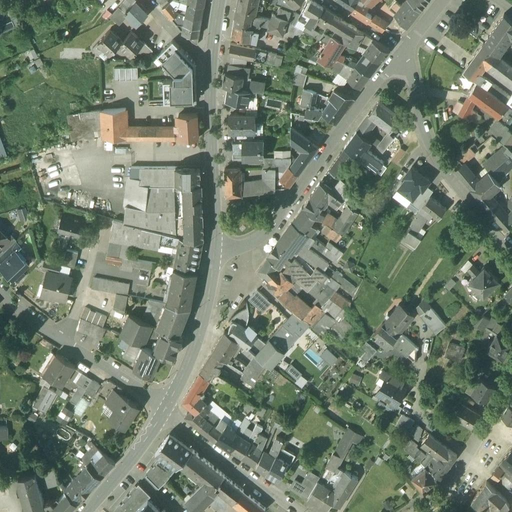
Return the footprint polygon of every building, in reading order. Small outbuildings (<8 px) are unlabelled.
[(111,13),(120,4),(115,0),(107,9),(111,13)] [(148,13),(136,0),(129,8),(125,12),(127,15),(137,24),(148,13)] [(170,0),(163,7),(171,17),(175,15),(177,13),(176,8),(170,0)] [(181,0),(180,0),(170,0),(176,8),(179,3),(181,0)] [(323,8),(310,0),(306,10),(312,14),(317,18),(323,8)] [(343,0),(344,3),(353,8),(357,0),(343,0)] [(369,3),(364,0),(357,0),(353,8),(351,11),(367,21),(372,14),(365,10),(369,3)] [(399,7),(394,13),(406,27),(420,11),(410,0),(406,0),(404,3),(403,2),(399,7)] [(410,0),(420,11),(428,0),(410,0)] [(129,8),(122,2),(119,6),(125,12),(129,8)] [(259,7),(238,2),(235,16),(252,20),(250,27),(259,29),(261,23),(269,25),(271,19),(258,15),(259,7)] [(399,7),(393,2),(388,9),(394,13),(399,7)] [(189,3),(188,3),(187,12),(186,15),(202,18),(204,5),(189,3)] [(370,3),(369,3),(365,10),(372,14),(376,10),(375,6),(370,3)] [(119,6),(110,16),(119,24),(127,15),(125,12),(119,6)] [(291,11),(280,6),(276,13),(288,19),(291,11)] [(334,13),(323,6),(323,8),(317,18),(327,25),(334,13)] [(300,14),(291,11),(288,19),(287,21),(294,25),(296,21),(297,19),(298,17),(300,14)] [(276,13),(273,12),(271,19),(269,25),(268,28),(283,33),(287,21),(288,19),(276,13)] [(183,14),(179,13),(178,17),(177,19),(174,21),(177,24),(185,25),(186,15),(183,14)] [(312,14),(305,23),(311,26),(316,21),(317,18),(312,14)] [(372,14),(367,21),(382,31),(387,24),(372,14)] [(504,14),(489,36),(488,35),(488,36),(483,43),(497,53),(498,53),(510,35),(511,36),(511,19),(504,14),(503,14),(504,14)] [(202,18),(186,15),(185,25),(200,27),(202,18)] [(252,20),(235,16),(231,36),(245,38),(246,30),(252,30),(250,39),(257,40),(259,29),(250,27),(252,20)] [(342,23),(333,18),(329,24),(339,30),(342,23)] [(356,28),(344,21),(342,23),(339,30),(347,35),(351,37),(356,28)] [(200,27),(185,25),(184,33),(191,34),(199,35),(200,27)] [(351,37),(348,43),(355,46),(359,39),(360,39),(364,33),(356,28),(351,37)] [(123,40),(111,29),(93,48),(105,59),(120,44),(123,40)] [(144,42),(132,30),(123,40),(120,44),(132,55),(136,51),(144,42)] [(199,35),(191,34),(191,40),(198,44),(199,35)] [(333,36),(323,52),(322,51),(321,53),(322,53),(319,59),(331,64),(336,57),(338,54),(345,42),(344,41),(337,38),(335,36),(333,36)] [(388,48),(372,38),(370,41),(368,40),(366,43),(368,44),(364,50),(366,51),(381,60),(388,51),(388,48)] [(174,40),(157,55),(174,73),(183,72),(194,62),(174,40)] [(153,51),(144,42),(136,51),(148,62),(153,51)] [(255,48),(231,43),(229,53),(253,58),(255,48)] [(483,43),(468,64),(480,71),(485,64),(493,70),(503,57),(498,53),(497,53),(483,43)] [(277,53),(255,48),(253,58),(252,59),(274,64),(277,53)] [(381,60),(366,51),(359,61),(356,66),(370,75),(381,60)] [(349,56),(338,54),(336,57),(345,61),(356,66),(359,61),(350,55),(349,56)] [(40,55),(29,61),(34,70),(45,65),(40,55)] [(345,61),(336,57),(331,64),(330,65),(338,71),(345,61)] [(511,84),(511,64),(503,57),(493,70),(511,84)] [(174,79),(164,79),(164,100),(196,99),(194,62),(183,72),(174,73),(174,79)] [(490,81),(479,73),(480,71),(468,64),(463,71),(477,81),(476,82),(486,88),(490,81)] [(250,68),(229,65),(228,72),(244,75),(248,76),(250,68)] [(356,66),(347,77),(361,87),(370,75),(356,66)] [(307,75),(294,70),(292,83),(304,85),(307,75)] [(228,72),(225,72),(223,84),(241,87),(244,75),(228,72)] [(486,88),(476,82),(469,95),(474,99),(488,109),(507,123),(511,115),(511,107),(486,88)] [(231,87),(228,86),(226,99),(244,102),(246,90),(231,87)] [(310,89),(303,88),(301,105),(307,106),(310,89)] [(316,92),(310,89),(307,106),(305,115),(318,117),(322,111),(323,108),(314,107),(316,92)] [(353,97),(334,89),(329,97),(331,99),(345,108),(353,97)] [(469,95),(464,103),(458,101),(453,111),(466,117),(473,122),(478,114),(470,110),(474,99),(469,95)] [(345,108),(331,99),(328,103),(323,108),(322,111),(335,121),(345,108)] [(380,99),(369,114),(377,121),(390,130),(402,115),(380,99)] [(126,108),(102,109),(103,137),(127,138),(127,128),(126,108)] [(70,137),(83,137),(82,112),(69,113),(70,137)] [(198,113),(178,114),(180,138),(199,137),(198,113)] [(254,113),(231,113),(231,130),(235,130),(254,130),(254,113)] [(369,114),(357,130),(365,136),(368,132),(377,121),(369,114)] [(489,132),(508,147),(511,142),(511,134),(506,129),(505,124),(497,119),(489,132)] [(303,133),(292,125),(291,140),(296,144),(303,133)] [(176,127),(127,128),(127,138),(177,138),(176,127)] [(254,130),(235,130),(235,140),(242,140),(254,140),(254,130)] [(370,141),(357,130),(344,147),(355,156),(358,158),(370,141)] [(381,142),(377,146),(383,151),(393,136),(388,131),(381,142)] [(381,142),(368,132),(365,136),(370,141),(377,146),(381,142)] [(318,144),(303,133),(296,144),(303,148),(299,154),(307,159),(318,144)] [(242,140),(235,140),(233,140),(233,151),(243,151),(242,140)] [(254,140),(242,140),(243,151),(243,157),(263,157),(263,140),(254,140)] [(474,141),(456,156),(462,164),(463,164),(480,149),(474,141)] [(401,146),(392,159),(397,162),(405,151),(401,146)] [(344,147),(329,169),(341,178),(345,174),(346,172),(344,171),(355,156),(344,147)] [(500,148),(481,164),(486,169),(493,164),(496,167),(502,162),(508,157),(500,148)] [(299,154),(292,166),(298,172),(307,159),(299,154)] [(511,160),(508,157),(502,162),(509,168),(511,165),(511,160)] [(376,164),(370,160),(366,164),(370,167),(373,169),(376,164)] [(351,179),(348,183),(354,188),(370,167),(366,164),(364,162),(361,166),(351,179)] [(386,167),(378,162),(376,164),(373,169),(381,174),(386,167)] [(496,167),(490,172),(497,181),(509,168),(502,162),(496,167)] [(289,164),(280,176),(290,184),(298,172),(292,166),(289,164)] [(463,164),(462,164),(455,169),(460,176),(471,188),(478,182),(463,164)] [(493,164),(486,169),(489,173),(490,172),(496,167),(493,164)] [(141,167),(131,166),(130,175),(140,177),(141,167)] [(201,167),(176,166),(176,167),(176,184),(174,184),(176,235),(178,235),(187,238),(204,238),(202,183),(201,167)] [(176,167),(141,167),(140,177),(130,175),(130,176),(127,205),(128,223),(130,224),(131,224),(143,227),(162,232),(176,235),(174,184),(176,184),(176,167)] [(407,177),(399,188),(413,198),(421,188),(423,189),(426,186),(430,180),(412,167),(405,176),(407,177)] [(240,168),(225,169),(226,196),(242,194),(241,181),(240,168)] [(264,179),(241,181),(242,194),(275,190),(275,168),(264,168),(264,179)] [(341,178),(329,169),(325,174),(333,179),(338,181),(341,178)] [(478,182),(471,188),(481,200),(488,193),(488,194),(500,183),(497,181),(490,172),(489,173),(478,182)] [(351,179),(345,174),(341,178),(348,183),(351,179)] [(341,178),(338,181),(332,190),(343,198),(345,200),(352,190),(354,188),(348,183),(341,178)] [(332,190),(320,181),(310,195),(323,204),(324,205),(328,199),(337,206),(343,198),(332,190)] [(413,198),(409,203),(418,210),(422,206),(429,196),(433,191),(426,186),(423,189),(421,188),(413,198)] [(352,190),(345,200),(348,202),(347,204),(348,205),(350,206),(358,194),(352,190)] [(488,194),(488,193),(481,200),(501,223),(508,216),(507,216),(507,215),(488,194)] [(323,204),(310,195),(302,207),(313,215),(314,216),(321,218),(324,213),(319,209),(323,204)] [(423,206),(416,216),(423,221),(429,211),(439,219),(446,209),(429,196),(422,206),(423,206)] [(511,197),(509,201),(509,206),(511,208),(511,209),(508,214),(507,215),(507,216),(508,216),(501,223),(506,229),(511,223),(511,197)] [(337,220),(333,226),(338,230),(342,233),(356,211),(350,206),(348,205),(337,220)] [(313,215),(302,207),(292,221),(303,229),(307,224),(313,215)] [(337,220),(325,212),(324,213),(321,218),(327,223),(331,225),(333,226),(337,220)] [(86,221),(62,215),(58,231),(81,238),(86,221)] [(327,223),(321,218),(314,216),(313,219),(317,224),(324,229),(327,223)] [(416,216),(412,221),(408,230),(414,234),(423,221),(416,216)] [(128,223),(114,219),(110,237),(123,239),(140,243),(141,243),(143,227),(131,224),(130,224),(128,223)] [(292,221),(280,238),(290,246),(296,250),(299,245),(308,233),(303,229),(292,221)] [(313,229),(307,224),(303,229),(308,233),(309,234),(311,231),(313,229)] [(333,226),(331,225),(327,231),(334,236),(338,230),(333,226)] [(162,232),(143,227),(141,243),(159,247),(160,243),(162,232)] [(0,246),(1,246),(8,238),(8,237),(0,229),(0,246)] [(414,234),(408,230),(404,238),(415,246),(420,238),(414,234)] [(187,238),(178,235),(176,235),(162,232),(160,243),(178,247),(174,267),(198,271),(204,238),(187,238)] [(8,238),(1,246),(5,250),(15,240),(15,241),(16,240),(11,235),(8,237),(8,238)] [(123,239),(110,237),(107,254),(119,256),(123,239)] [(326,246),(314,237),(309,243),(322,252),(326,246)] [(280,238),(268,256),(282,269),(290,261),(283,256),(290,246),(280,238)] [(415,246),(404,238),(401,242),(408,246),(413,249),(415,246)] [(5,250),(0,254),(0,259),(2,261),(14,249),(15,250),(20,245),(15,241),(15,240),(5,250)] [(401,242),(400,241),(398,245),(406,250),(408,246),(401,242)] [(323,263),(299,245),(296,250),(323,270),(327,264),(324,262),(323,263)] [(15,250),(14,249),(2,261),(0,263),(0,267),(3,271),(5,269),(7,272),(6,273),(7,274),(12,279),(28,263),(27,262),(26,262),(25,260),(17,253),(15,250)] [(78,252),(67,249),(63,264),(74,267),(78,252)] [(26,259),(19,251),(17,253),(25,260),(26,259)] [(119,256),(107,254),(106,261),(122,264),(123,257),(119,256)] [(268,256),(259,268),(267,276),(264,279),(277,294),(290,282),(293,280),(282,269),(268,256)] [(311,272),(294,256),(290,261),(282,269),(293,280),(296,278),(302,284),(311,272)] [(135,259),(123,257),(122,264),(121,268),(133,270),(134,266),(135,259)] [(46,260),(40,258),(36,263),(44,269),(46,260)] [(153,263),(135,259),(134,266),(152,269),(153,263)] [(61,264),(46,260),(44,269),(44,270),(48,271),(58,274),(61,264)] [(479,271),(472,264),(467,269),(474,276),(479,271)] [(474,276),(469,282),(474,287),(477,289),(475,291),(474,292),(480,298),(483,295),(483,296),(498,280),(484,266),(479,271),(474,276)] [(198,271),(174,267),(167,302),(191,307),(198,271)] [(48,271),(43,291),(50,293),(50,295),(51,298),(55,299),(57,297),(66,299),(69,288),(68,286),(70,277),(58,274),(48,271)] [(302,284),(301,285),(303,287),(307,291),(309,288),(318,278),(311,272),(302,284)] [(100,279),(94,277),(92,288),(98,289),(100,279)] [(302,284),(296,278),(293,280),(290,282),(299,291),(303,287),(301,285),(302,284)] [(351,303),(318,278),(309,288),(319,298),(315,302),(325,311),(337,319),(341,322),(343,317),(351,303)] [(130,284),(100,279),(98,289),(117,293),(128,295),(130,284)] [(257,289),(248,299),(259,309),(268,300),(257,289)] [(128,295),(117,293),(114,308),(125,313),(129,295),(128,295)] [(467,299),(461,294),(457,298),(463,304),(467,299)] [(294,296),(288,297),(285,302),(295,312),(303,318),(310,309),(294,296)] [(423,298),(416,307),(420,313),(429,305),(423,298)] [(151,299),(142,320),(153,324),(157,326),(167,302),(151,299)] [(191,307),(167,302),(157,326),(162,328),(180,335),(191,307)] [(310,309),(303,318),(310,324),(313,326),(325,311),(315,302),(310,309)] [(399,302),(383,321),(395,332),(411,313),(399,302)] [(420,313),(436,332),(445,324),(429,305),(420,313)] [(240,309),(236,312),(234,314),(232,316),(229,319),(232,321),(231,323),(229,326),(229,329),(228,332),(228,334),(238,341),(239,340),(246,346),(248,347),(255,354),(267,341),(265,338),(263,341),(253,333),(256,329),(250,324),(247,328),(245,327),(246,324),(248,321),(248,318),(249,316),(249,313),(248,309),(248,306),(244,307),(240,309)] [(107,317),(85,307),(81,317),(103,327),(107,317)] [(323,335),(337,319),(325,311),(313,326),(323,335)] [(275,333),(289,346),(310,324),(303,318),(295,312),(275,333)] [(483,314),(473,323),(483,329),(485,326),(490,329),(495,322),(496,322),(497,319),(491,316),(489,319),(483,314)] [(142,320),(129,315),(121,334),(131,339),(144,344),(145,345),(153,324),(142,320)] [(81,317),(78,330),(102,340),(107,328),(103,327),(81,317)] [(335,346),(346,333),(353,324),(343,317),(341,322),(337,319),(323,335),(335,346)] [(383,321),(375,330),(389,342),(391,339),(396,333),(395,332),(383,321)] [(496,322),(495,322),(490,329),(496,333),(496,332),(499,334),(503,327),(496,322)] [(157,326),(153,324),(145,345),(154,349),(162,328),(157,326)] [(180,335),(162,328),(154,349),(163,352),(175,357),(175,356),(177,356),(178,352),(177,350),(180,343),(182,343),(184,339),(183,337),(183,336),(180,335)] [(228,334),(224,331),(220,338),(212,351),(224,359),(227,361),(230,356),(238,341),(228,334)] [(419,347),(402,332),(399,336),(397,338),(413,352),(419,347)] [(499,334),(496,332),(496,333),(487,348),(502,357),(507,349),(508,348),(510,347),(511,346),(511,344),(511,343),(511,341),(499,334)] [(289,346),(275,333),(269,339),(283,352),(289,346)] [(396,333),(391,339),(412,360),(413,352),(397,338),(399,336),(396,333)] [(144,344),(131,339),(124,355),(137,360),(144,344)] [(269,339),(267,341),(255,354),(266,363),(270,367),(283,352),(269,339)] [(377,349),(367,340),(361,346),(367,351),(362,357),(367,360),(377,349)] [(145,345),(144,344),(137,360),(134,367),(153,375),(163,352),(154,349),(145,345)] [(246,346),(242,351),(252,359),(255,354),(248,347),(246,346)] [(212,351),(200,372),(207,376),(213,380),(217,373),(216,372),(224,359),(212,351)] [(75,365),(56,354),(43,374),(62,386),(75,365)] [(248,365),(244,371),(245,372),(256,378),(266,363),(255,354),(252,359),(248,365)] [(244,361),(235,356),(234,358),(230,356),(227,361),(237,367),(239,368),(244,371),(248,365),(244,361)] [(385,377),(402,387),(405,382),(382,369),(382,371),(379,375),(385,378),(385,377)] [(207,376),(200,372),(192,384),(200,388),(207,376)] [(256,378),(245,372),(243,375),(242,375),(236,385),(232,392),(238,396),(244,400),(258,380),(256,378)] [(353,372),(350,379),(360,383),(363,375),(353,372)] [(92,379),(82,373),(76,383),(86,390),(92,379)] [(227,379),(217,373),(213,380),(232,392),(236,385),(227,380),(227,379)] [(379,375),(376,382),(381,384),(385,386),(388,380),(385,378),(379,375)] [(473,386),(470,392),(486,401),(495,385),(479,376),(473,386)] [(385,386),(381,384),(377,392),(376,392),(375,393),(388,400),(395,404),(396,404),(396,403),(393,402),(397,395),(399,396),(403,389),(404,390),(405,388),(402,387),(385,377),(385,378),(388,380),(385,386)] [(101,384),(92,379),(86,390),(85,392),(93,397),(101,384)] [(473,386),(468,383),(465,388),(470,392),(473,386)] [(204,402),(197,394),(200,388),(192,384),(183,400),(191,408),(195,412),(198,409),(204,402)] [(47,412),(58,392),(45,385),(33,405),(47,412)] [(137,405),(115,391),(109,401),(118,406),(111,418),(126,427),(132,418),(129,417),(137,405)] [(474,402),(463,395),(459,401),(462,403),(462,402),(471,407),(474,402)] [(74,410),(82,414),(89,402),(82,398),(74,410)] [(395,404),(388,400),(385,405),(398,413),(401,407),(396,404),(395,404)] [(204,402),(198,409),(203,414),(210,408),(207,405),(204,402)] [(471,407),(462,402),(462,403),(454,417),(471,427),(479,412),(471,407)] [(337,420),(345,406),(341,404),(337,409),(331,405),(326,413),(337,420)] [(511,406),(509,404),(501,415),(511,424),(511,406)] [(64,405),(59,416),(70,421),(75,410),(64,405)] [(195,412),(191,408),(187,412),(187,417),(198,427),(204,419),(195,412)] [(215,416),(209,412),(205,418),(210,422),(215,416)] [(293,421),(276,413),(273,422),(276,424),(288,430),(293,421)] [(409,418),(402,414),(396,424),(403,428),(409,418)] [(266,420),(256,415),(251,421),(256,424),(252,431),(258,434),(259,432),(260,432),(266,420)] [(222,417),(217,424),(223,428),(228,421),(222,417)] [(210,422),(205,418),(204,419),(198,427),(215,440),(221,431),(210,422)] [(409,418),(403,428),(407,431),(414,421),(409,418)] [(266,420),(260,432),(259,432),(258,434),(261,436),(257,446),(261,449),(270,428),(272,423),(266,420)] [(236,430),(231,427),(232,425),(231,425),(231,424),(228,421),(223,428),(221,431),(215,440),(231,450),(241,435),(235,432),(236,430)] [(359,445),(365,433),(358,428),(356,432),(348,427),(344,436),(352,441),(359,445)] [(274,430),(270,428),(261,449),(263,450),(265,451),(274,430)] [(438,442),(428,433),(421,443),(432,450),(438,442)] [(193,450),(173,435),(167,436),(158,448),(159,454),(162,456),(177,467),(180,463),(193,450)] [(250,440),(241,435),(231,450),(244,457),(252,443),(249,441),(250,440)] [(283,439),(276,436),(272,446),(276,448),(279,449),(280,446),(283,439)] [(344,436),(326,465),(334,470),(337,465),(352,441),(344,436)] [(411,439),(403,448),(409,453),(415,445),(417,444),(411,439)] [(438,442),(432,450),(441,458),(441,459),(449,465),(456,455),(438,442)] [(257,446),(252,443),(244,457),(255,465),(261,449),(257,446)] [(98,448),(93,444),(91,447),(82,460),(87,464),(91,458),(98,448)] [(415,445),(409,453),(419,461),(421,457),(425,453),(415,445)] [(296,455),(280,446),(279,449),(277,455),(288,461),(287,462),(290,464),(296,455)] [(511,448),(502,461),(511,469),(511,448)] [(193,450),(180,463),(190,471),(203,458),(193,450)] [(265,451),(263,450),(256,466),(266,472),(274,457),(271,455),(265,451)] [(432,457),(426,452),(425,453),(421,457),(428,462),(432,457)] [(115,462),(104,453),(96,462),(91,467),(102,476),(110,468),(115,462)] [(277,455),(276,455),(274,457),(266,472),(277,479),(287,462),(288,461),(277,455)] [(162,456),(146,475),(159,488),(166,480),(177,467),(162,456)] [(428,462),(425,466),(439,478),(449,465),(441,459),(439,461),(433,456),(428,462)] [(421,457),(419,461),(425,466),(428,462),(421,457)] [(96,462),(91,458),(87,464),(88,464),(91,467),(96,462)] [(224,475),(203,458),(190,471),(200,480),(202,478),(205,480),(200,486),(210,496),(218,488),(215,486),(217,482),(224,475)] [(82,460),(81,459),(78,462),(85,467),(88,464),(87,464),(82,460)] [(404,471),(393,460),(391,463),(401,474),(404,471)] [(498,480),(509,489),(511,483),(511,481),(509,479),(511,474),(511,469),(502,461),(496,469),(502,474),(498,480)] [(91,467),(88,464),(85,467),(77,475),(91,488),(102,476),(91,467)] [(346,471),(337,465),(334,470),(328,481),(336,486),(341,478),(340,477),(342,474),(343,475),(346,471)] [(53,466),(35,471),(40,488),(61,481),(53,466)] [(425,467),(412,477),(423,491),(436,481),(425,467)] [(502,474),(496,469),(491,475),(498,480),(502,474)] [(40,488),(35,471),(17,475),(27,511),(46,511),(47,511),(40,488)] [(316,483),(308,497),(321,505),(322,503),(329,507),(333,501),(341,506),(358,478),(346,471),(343,475),(342,474),(340,477),(341,478),(336,486),(333,491),(317,481),(316,483)] [(77,475),(65,487),(68,490),(78,500),(84,495),(91,488),(77,475)] [(243,490),(224,475),(217,482),(215,486),(218,488),(234,501),(243,490)] [(301,484),(294,479),(290,486),(307,497),(308,497),(316,483),(305,477),(301,484)] [(487,482),(473,501),(487,511),(491,505),(499,494),(495,490),(496,490),(487,482)] [(139,483),(114,511),(133,511),(148,498),(151,496),(139,483)] [(200,486),(186,500),(196,510),(210,496),(200,486)] [(68,490),(53,504),(57,511),(66,511),(78,500),(68,490)] [(260,511),(265,508),(243,490),(234,501),(244,509),(240,511),(260,511)] [(505,500),(499,494),(491,505),(496,510),(505,500)] [(148,498),(133,511),(166,511),(163,508),(161,511),(148,498)] [(509,508),(505,500),(496,510),(498,511),(504,511),(506,511),(508,510),(509,508)] [(387,511),(393,509),(389,502),(383,505),(386,511),(387,511)]
